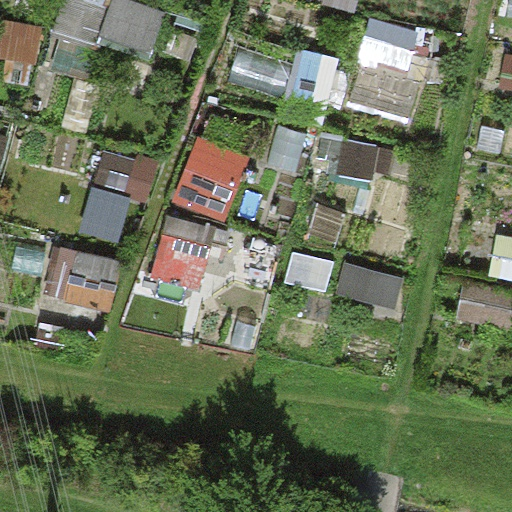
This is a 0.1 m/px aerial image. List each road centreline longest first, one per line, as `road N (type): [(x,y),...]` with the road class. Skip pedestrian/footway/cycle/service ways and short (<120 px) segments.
road 1 (track): [(511,431),(0,367)]
road 2 (track): [(488,0),(393,481)]
